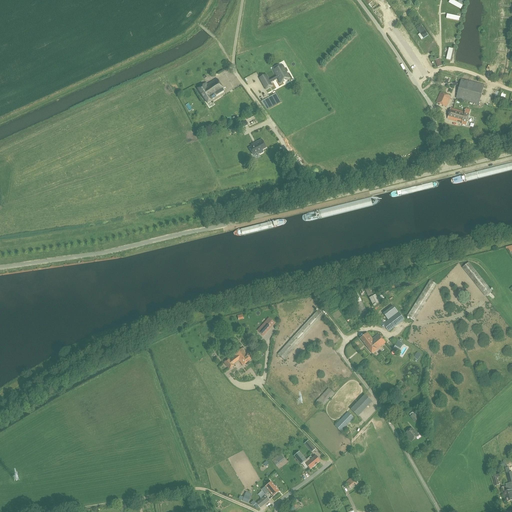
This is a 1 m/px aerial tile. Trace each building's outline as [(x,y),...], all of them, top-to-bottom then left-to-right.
[(451,0),(450,0),(449,3),(460,9),(462,6),(451,0)] [(402,15),(411,10),(409,6),(399,11),(402,15)] [(417,29),(424,39),(428,36),(422,26),(417,29)] [(426,41),(433,51),(436,49),(429,39),(426,41)] [(421,65),(415,69),(418,74),(424,71),(421,65)] [(277,76),(269,81),(270,83),(278,78),(280,83),(284,81),(284,80),(285,80),(286,80),(289,78),(284,68),(282,66),(274,70),(276,73),(275,73),(277,76)] [(266,75),(260,78),(266,89),(268,88),(268,87),(269,87),(271,86),(270,83),(269,81),(266,75)] [(206,83),(197,89),(207,104),(211,101),(211,100),(213,99),(216,97),(215,96),(224,90),(217,79),(207,84),(206,83)] [(456,98),(479,105),(484,85),(462,79),(456,98)] [(227,92),(215,99),(218,104),(230,98),(227,92)] [(436,102),(446,107),(450,97),(440,93),(436,102)] [(224,115),(236,109),(231,100),(219,106),(224,115)] [(462,124),(466,125),(470,110),(466,109),(465,112),(451,108),(448,119),(462,123),(462,124)] [(238,111),(226,117),(229,123),(241,117),(238,111)] [(252,147),(249,148),(253,155),(257,152),(258,154),(260,154),(263,153),(263,151),(262,150),(266,148),(262,139),(251,145),(252,147)] [(462,268),(485,297),(492,291),(469,262),(462,268)] [(407,316),(414,321),(437,285),(430,280),(407,316)] [(363,287),(373,307),(383,301),(385,300),(381,292),(376,294),(369,282),(363,287)] [(347,291),(364,324),(372,321),(354,287),(347,291)] [(278,354),(284,360),(324,316),(318,310),(278,354)] [(385,327),(389,332),(404,320),(398,312),(397,313),(395,311),(393,312),(395,314),(384,323),(382,320),(379,322),(383,328),(385,327)] [(275,323),(269,318),(257,331),(263,336),(275,323)] [(360,338),(372,354),(377,350),(385,343),(378,334),(372,339),(367,333),(360,338)] [(403,344),(398,341),(395,346),(400,349),(403,344)] [(224,362),(229,369),(234,365),(233,364),(238,360),(243,366),(251,360),(242,348),(234,354),(235,356),(230,360),(229,358),(224,362)] [(315,402),(322,408),(335,394),(328,388),(315,402)] [(350,409),(358,416),(372,402),(364,395),(350,409)] [(341,432),(343,434),(347,429),(345,427),(354,418),(348,412),(334,426),(341,432)] [(405,433),(411,441),(418,436),(412,428),(405,433)] [(304,444),(311,452),(315,449),(308,440),(304,444)] [(308,467),(310,469),(315,465),(309,458),(306,460),(299,452),(294,456),(301,464),(305,469),(308,467)] [(273,462),(276,466),(285,459),(281,455),(273,462)] [(309,458),(315,465),(319,461),(317,459),(318,458),(316,455),(312,458),(310,456),(309,458)] [(492,474),(495,486),(499,485),(497,478),(500,477),(499,472),(492,474)] [(346,482),(350,487),(354,484),(356,486),(358,484),(352,477),(346,482)] [(265,487),(273,497),(279,492),(271,482),(265,487)] [(506,498),(507,502),(511,501),(511,497),(510,498),(508,491),(507,491),(506,486),(501,487),(504,499),(506,498)] [(256,503),(260,509),(270,500),(265,495),(256,503)]
